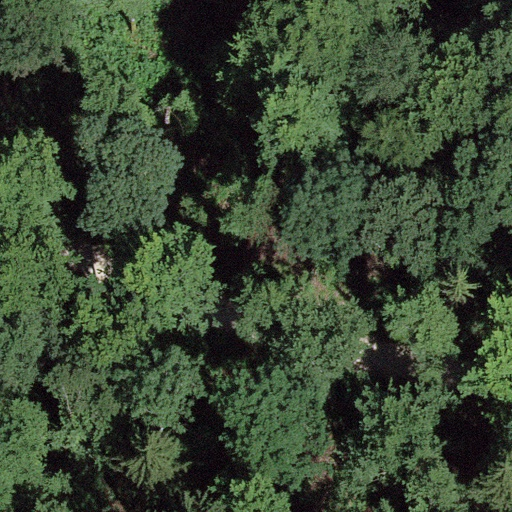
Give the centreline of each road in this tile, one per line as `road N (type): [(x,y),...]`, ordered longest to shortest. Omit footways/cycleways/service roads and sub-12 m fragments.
road 1 (track): [(511,378),(99,267),(0,218)]
road 2 (track): [(511,314),(425,316),(337,335)]
